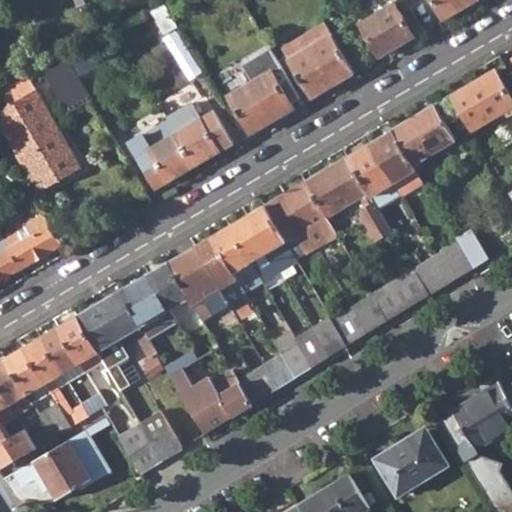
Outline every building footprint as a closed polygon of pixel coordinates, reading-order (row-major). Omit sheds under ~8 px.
[(435,0),(446,19),(479,0),(435,0)] [(364,23),(383,56),(417,37),(398,4),(364,23)] [(151,13),(164,35),(178,28),(165,6),(151,13)] [(285,49),(292,61),(335,36),(328,24),(285,49)] [(344,31),(335,36),(292,61),(313,97),(365,67),(344,31)] [(292,104),(302,98),(272,49),(245,65),(255,82),(232,95),(254,133),(295,108),(292,104)] [(69,61),(79,78),(95,68),(85,51),(69,61)] [(79,78),(69,61),(66,57),(43,69),(69,113),(93,100),(79,78)] [(456,96),(475,130),(511,108),(511,96),(497,71),(456,96)] [(80,169),(28,76),(22,79),(0,90),(0,92),(7,108),(0,111),(0,126),(39,193),(80,169)] [(395,131),(415,165),(457,141),(437,106),(395,131)] [(177,133),(196,165),(234,143),(216,111),(177,133)] [(374,144),(396,182),(402,191),(403,194),(424,181),(415,165),(395,131),(374,144)] [(140,155),(159,187),(196,165),(177,133),(140,155)] [(372,193),(373,196),(377,194),(396,182),(374,144),(351,158),(372,193)] [(309,182),(330,217),(364,197),(369,206),(365,209),(364,217),(362,219),(373,237),(375,235),(379,241),(395,232),(373,196),(372,193),(351,158),(309,182)] [(289,194),(312,234),(316,232),(314,227),(318,225),(326,240),(328,241),(339,234),(330,217),(309,182),(289,194)] [(389,199),(402,191),(396,182),(377,194),(381,199),(389,199)] [(267,207),(294,252),(298,249),(292,240),(298,235),(308,252),(319,245),(318,245),(312,234),(289,194),(267,207)] [(250,217),(270,252),(281,244),(293,263),(298,260),(298,258),(294,252),(267,207),(250,217)] [(256,259),(270,252),(250,217),(232,228),(255,266),(259,264),(256,259)] [(6,242),(22,269),(64,244),(51,223),(25,238),(21,233),(6,242)] [(312,234),(318,245),(326,240),(318,225),(314,227),(316,232),(312,234)] [(235,270),(216,237),(210,228),(193,238),(198,247),(229,300),(234,307),(251,296),(239,278),(235,270)] [(216,237),(235,270),(247,263),(251,271),(256,268),(255,266),(232,228),(216,237)] [(469,257),(475,266),(490,257),(475,231),(459,240),(469,257)] [(294,252),(298,258),(308,252),(298,235),(292,240),(298,249),(294,252)] [(454,279),(475,266),(469,257),(459,240),(439,254),(449,269),(454,279)] [(0,282),(22,269),(6,242),(0,245),(0,282)] [(281,270),(293,263),(281,244),(270,252),(281,270)] [(171,264),(202,314),(203,316),(215,308),(229,300),(198,247),(171,264)] [(439,254),(416,268),(426,284),(431,293),(454,279),(449,269),(439,254)] [(235,270),(239,278),(251,271),(247,263),(235,270)] [(123,292),(152,339),(160,334),(151,318),(170,307),(178,319),(189,313),(198,325),(206,320),(203,316),(202,314),(171,264),(123,292)] [(426,284),(416,268),(395,281),(375,293),(390,318),(431,293),(426,284)] [(117,380),(124,391),(131,386),(109,348),(135,332),(150,357),(159,352),(152,339),(123,292),(80,317),(100,351),(105,360),(117,380)] [(364,322),(369,331),(390,318),(375,293),(354,306),(364,322)] [(81,363),(84,368),(88,365),(85,361),(100,351),(80,317),(61,329),(81,363)] [(315,327),(331,354),(348,344),(343,335),(332,317),(315,327)] [(283,351),(297,375),(314,365),(298,338),(287,320),(279,324),(285,333),(275,338),(283,351)] [(364,322),(343,335),(348,344),(369,331),(364,322)] [(315,327),(298,338),(314,365),(331,354),(315,327)] [(71,382),(76,378),(71,369),(81,363),(61,329),(45,338),(65,373),(71,382)] [(46,383),(52,393),(61,388),(55,379),(65,373),(45,338),(25,350),(46,383)] [(29,393),(32,399),(37,396),(34,392),(46,383),(25,350),(9,360),(29,393)] [(209,350),(199,356),(210,374),(219,368),(209,350)] [(86,372),(105,360),(100,351),(85,361),(88,365),(84,368),(86,372)] [(297,375),(283,351),(266,361),(267,363),(280,385),(297,375)] [(167,365),(172,372),(193,360),(189,352),(167,365)] [(213,378),(210,374),(199,356),(193,360),(172,372),(206,431),(255,402),(241,380),(233,366),(213,378)] [(0,364),(0,386),(11,404),(16,413),(18,415),(35,404),(32,399),(29,393),(9,360),(0,364)] [(84,368),(81,363),(71,369),(76,378),(86,372),(84,368)] [(254,371),(268,394),(280,385),(267,363),(254,371)] [(255,402),(268,394),(254,371),(241,380),(255,402)] [(71,382),(65,373),(55,379),(61,388),(71,382)] [(124,391),(117,380),(109,385),(124,409),(132,404),(124,391)] [(454,409),(478,448),(511,426),(511,384),(506,388),(501,380),(454,409)] [(0,419),(3,424),(18,415),(16,413),(11,404),(0,386),(0,419)] [(73,409),(61,388),(52,393),(59,404),(73,426),(91,415),(83,403),(73,409)] [(83,403),(91,415),(107,406),(100,394),(83,403)] [(142,421),(161,409),(156,400),(136,412),(142,421)] [(73,426),(59,404),(42,414),(50,427),(52,431),(73,426)] [(151,438),(163,458),(183,446),(161,409),(142,421),(151,438)] [(0,444),(11,438),(3,424),(0,419),(0,444)] [(378,455),(400,494),(452,463),(429,424),(378,455)] [(50,427),(32,437),(37,446),(53,437),(52,431),(50,427)] [(0,444),(0,468),(37,446),(32,437),(26,428),(11,438),(0,444)] [(163,458),(151,438),(142,443),(141,440),(127,448),(141,471),(163,458)] [(36,459),(58,496),(92,477),(70,439),(36,459)] [(299,503),(304,511),(359,511),(371,505),(351,472),(299,503)] [(511,511),(511,482),(494,492),(504,511),(511,511)] [(284,511),(304,511),(299,503),(284,511)]
